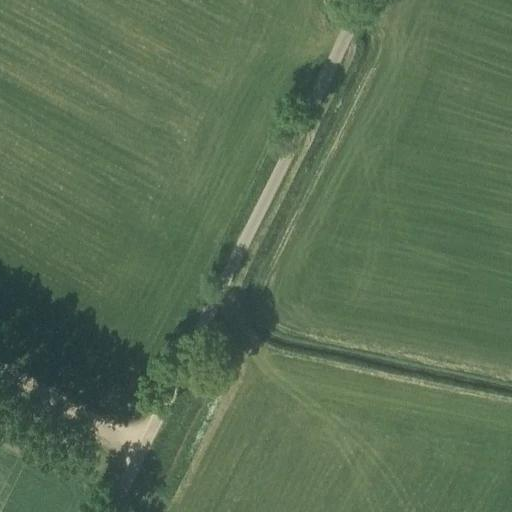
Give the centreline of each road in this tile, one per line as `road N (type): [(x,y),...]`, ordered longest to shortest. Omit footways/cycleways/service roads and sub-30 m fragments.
road 1 (unclassified): [(103,511),(351,0)]
road 2 (track): [(0,372),(134,448)]
